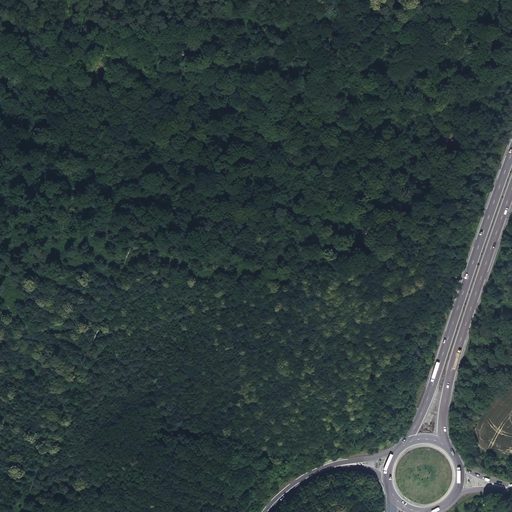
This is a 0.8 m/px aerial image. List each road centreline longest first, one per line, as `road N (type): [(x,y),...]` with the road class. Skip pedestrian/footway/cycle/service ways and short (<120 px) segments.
road 1 (track): [(0,113),(82,75),(154,79),(362,124),(430,120),(478,39),(450,0)]
road 2 (trunk): [(511,153),(407,441)]
road 3 (trunk): [(444,445),(450,371),(511,201)]
road 4 (track): [(511,291),(502,311),(504,351),(470,396),(466,425),(496,455),(511,458)]
